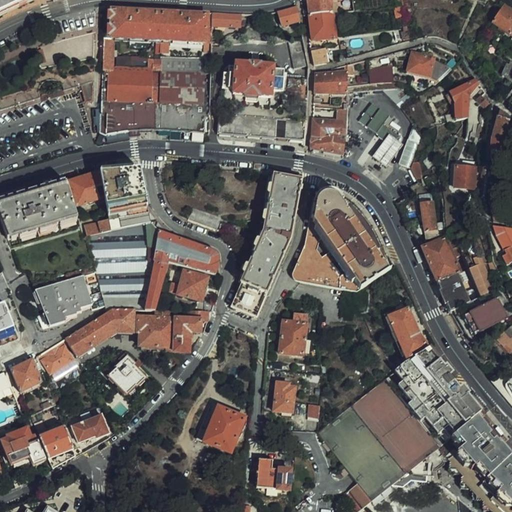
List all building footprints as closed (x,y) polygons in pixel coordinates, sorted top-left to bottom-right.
[(0,0),(0,13),(28,0),(0,0)] [(314,1),(308,1),(308,3),(309,17),(331,15),(329,0),(314,1)] [(511,13),(503,7),(491,23),(511,37),(511,13)] [(297,8),(279,13),(283,27),(300,23),(297,8)] [(405,18),(403,8),(394,10),(396,20),(405,18)] [(161,53),(162,33),(162,14),(112,12),(111,39),(104,39),(103,78),(102,134),(106,137),(128,133),(154,131),(160,132),(161,58),(161,53)] [(346,23),(345,13),(337,14),(337,16),(338,24),(346,23)] [(208,17),(162,14),(162,33),(161,53),(168,53),(169,43),(205,45),(205,53),(212,53),(212,28),(208,28),(208,17)] [(212,14),(212,28),(229,29),(240,29),(241,16),(212,14)] [(337,16),(337,14),(332,15),(331,15),(309,17),(313,43),(336,40),(333,17),(337,16)] [(223,42),(221,45),(226,45),(245,44),(245,40),(271,41),(271,46),(290,42),(295,70),(309,70),(309,68),(303,39),(291,41),(287,39),(280,38),(273,36),(271,32),(267,29),(262,28),(252,28),(248,30),(245,33),(239,34),(231,37),(223,42)] [(314,67),(329,64),(326,50),(317,52),(316,49),(311,50),(314,67)] [(439,82),(451,70),(434,63),(434,60),(412,54),(407,73),(430,79),(430,78),(439,82)] [(161,58),(160,132),(205,136),(205,119),(210,119),(211,75),(204,75),(204,59),(161,58)] [(294,103),(307,104),(309,80),(285,78),(285,73),(275,73),(274,67),(261,66),(261,65),(250,64),(250,65),(236,64),(236,68),(229,68),(229,74),(225,74),(224,90),(233,91),(233,96),(245,97),(246,99),(260,100),(260,98),(272,99),(273,94),(283,95),(283,102),(289,102),(290,96),(294,96),(294,103)] [(500,88),(505,92),(511,85),(511,65),(511,68),(506,66),(502,77),(507,80),(500,88)] [(391,68),(368,71),(370,85),(378,85),(393,83),(391,68)] [(348,73),(332,75),(331,94),(348,95),(348,73)] [(332,75),(315,77),(314,81),(314,94),(331,94),(332,75)] [(469,97),(478,86),(474,80),(470,83),(449,94),(449,95),(454,104),(455,121),(467,119),(469,97)] [(93,82),(82,86),(88,103),(93,102),(93,82)] [(35,87),(19,92),(23,104),(39,99),(35,87)] [(412,89),(386,91),(404,110),(420,97),(412,89)] [(23,104),(19,92),(0,97),(0,108),(1,110),(23,104)] [(454,104),(449,95),(446,97),(450,105),(454,104)] [(481,96),(476,101),(484,109),(489,104),(481,96)] [(368,101),(354,119),(384,140),(393,148),(397,143),(401,138),(383,126),(389,117),(368,101)] [(348,132),(348,110),(337,110),(336,122),(333,123),(333,132),(348,132)] [(505,115),(499,111),(492,138),(491,149),(502,152),(507,154),(511,133),(511,126),(509,126),(511,119),(505,115)] [(218,135),(305,143),(306,123),(240,118),(218,116),(218,135)] [(343,157),(348,132),(333,132),(333,123),(312,121),(311,139),(310,143),(310,149),(343,157)] [(400,166),(412,170),(423,134),(414,123),(400,166)] [(400,146),(397,143),(393,148),(384,140),(372,156),(385,166),(400,146)] [(491,149),(490,162),(498,164),(502,152),(491,149)] [(463,168),(461,168),(455,168),(454,190),(474,191),(475,189),(475,182),(475,176),(475,171),(475,170),(474,169),(474,164),(463,163),(463,168)] [(151,224),(141,171),(101,174),(104,188),(110,220),(113,232),(145,225),(151,224)] [(277,171),(276,176),(283,178),(303,182),(304,176),(277,171)] [(104,188),(101,174),(79,181),(71,183),(78,208),(100,202),(100,200),(104,199),(100,189),(104,188)] [(283,178),(276,176),(273,190),(270,204),(298,210),(303,182),(283,178)] [(94,310),(105,307),(96,275),(86,241),(81,243),(66,192),(2,211),(18,265),(24,272),(30,274),(45,314),(49,327),(50,329),(68,324),(66,320),(77,316),(77,314),(81,313),(80,310),(93,306),(94,310)] [(294,272),(300,283),(346,291),(357,293),(391,270),(370,226),(360,214),(345,201),(342,202),(337,196),(333,194),(328,194),(325,194),(320,198),(317,204),(313,204),(311,222),(306,244),(294,272)] [(298,210),(270,204),(265,233),(233,309),(257,318),(292,241),(298,210)] [(425,240),(446,238),(446,234),(444,225),(435,226),(432,204),(421,206),(425,240)] [(193,209),(189,221),(194,222),(220,232),(224,220),(193,209)] [(85,225),(86,241),(113,232),(110,220),(85,225)] [(147,312),(156,313),(169,263),(216,277),(219,262),(220,258),(218,254),(216,251),(205,248),(183,239),(169,235),(160,232),(151,224),(145,225),(148,247),(157,250),(153,272),(147,312)] [(96,275),(153,272),(157,250),(148,247),(145,225),(113,232),(86,241),(96,275)] [(511,229),(494,228),(496,239),(508,259),(511,266),(511,229)] [(456,247),(449,231),(446,234),(446,238),(451,249),(456,247)] [(422,250),(438,284),(460,275),(451,254),(449,250),(444,240),(422,250)] [(461,258),(458,251),(452,253),(456,260),(461,258)] [(484,296),(497,289),(483,257),(476,260),(479,267),(473,270),(484,296)] [(460,275),(438,284),(445,299),(451,314),(481,298),(468,271),(460,275)] [(112,311),(136,312),(147,312),(153,272),(96,275),(105,307),(107,314),(112,311)] [(182,286),(179,296),(202,303),(209,279),(185,273),(182,286)] [(170,294),(179,296),(182,286),(173,283),(170,294)] [(357,293),(346,291),(343,309),(354,310),(356,301),(357,293)] [(356,301),(365,302),(366,295),(357,293),(356,301)] [(497,300),(464,318),(475,337),(507,319),(497,300)] [(354,310),(364,312),(365,302),(356,301),(354,310)] [(0,347),(19,340),(5,305),(0,306),(0,347)] [(353,322),(354,310),(343,309),(342,320),(353,322)] [(117,333),(135,334),(136,312),(112,311),(107,314),(66,341),(68,344),(77,358),(117,333)] [(389,319),(408,364),(429,347),(425,344),(418,334),(408,311),(389,319)] [(176,353),(190,353),(191,332),(201,333),(201,321),(208,321),(208,315),(189,314),(189,320),(171,319),(171,313),(156,313),(156,319),(140,318),(139,348),(175,350),(176,353)] [(49,327),(45,314),(40,316),(45,329),(49,327)] [(309,318),(295,316),(294,323),(285,322),(281,355),(304,357),(309,318)] [(511,331),(509,329),(496,341),(503,348),(505,346),(511,352),(511,331)] [(64,346),(68,344),(66,341),(39,358),(51,376),(74,361),(64,346)] [(511,352),(505,346),(503,348),(509,355),(511,352)] [(408,364),(325,429),(352,463),(356,468),(364,479),(367,483),(379,498),(449,443),(453,437),(454,435),(440,417),(417,389),(445,367),(429,347),(408,364)] [(137,371),(138,369),(134,366),(125,356),(120,361),(122,363),(117,367),(119,369),(109,378),(128,396),(136,387),(138,388),(146,380),(137,371)] [(12,370),(22,394),(42,384),(33,361),(12,370)] [(453,377),(445,367),(417,389),(440,417),(454,435),(478,416),(482,413),(461,388),(459,390),(450,379),(453,377)] [(508,399),(511,402),(511,373),(508,369),(493,381),(508,399)] [(0,377),(0,395),(13,389),(6,375),(0,377)] [(291,386),(277,384),(274,412),(293,415),(297,389),(291,389),(291,386)] [(320,420),(321,406),(311,406),(309,419),(320,420)] [(55,407),(45,411),(51,422),(60,417),(55,407)] [(245,420),(220,410),(206,443),(231,453),(245,420)] [(454,435),(453,437),(460,445),(454,450),(461,459),(474,472),(484,484),(511,457),(511,453),(508,449),(502,443),(499,446),(493,441),(491,442),(489,437),(490,436),(486,431),(489,428),(478,416),(454,435)] [(103,417),(73,428),(79,444),(97,437),(99,440),(111,436),(103,417)] [(35,425),(41,439),(49,436),(43,422),(35,425)] [(59,432),(67,429),(63,423),(56,426),(58,429),(59,432)] [(33,468),(48,462),(37,435),(33,437),(30,429),(8,438),(8,439),(2,442),(12,467),(30,460),(33,468)] [(41,439),(55,472),(61,468),(78,458),(67,429),(59,432),(51,435),(49,436),(41,439)] [(454,450),(444,459),(446,462),(445,463),(447,465),(446,466),(447,468),(447,469),(447,471),(447,472),(449,475),(458,476),(460,478),(459,479),(460,481),(459,482),(460,483),(460,484),(460,485),(459,487),(461,489),(460,492),(469,492),(472,494),(484,484),(474,472),(461,459),(454,450)] [(511,457),(484,484),(509,508),(511,510),(511,457)] [(272,471),(272,467),(273,463),(262,462),(261,465),(257,464),(256,473),(260,474),(258,490),(291,492),(292,472),(279,471),(272,471)] [(356,468),(352,463),(348,467),(351,472),(356,468)] [(364,479),(356,486),(355,487),(356,488),(370,506),(379,498),(367,483),(364,479)] [(472,494),(471,495),(472,497),(471,498),(472,499),(472,500),(473,502),(473,503),(476,503),(476,504),(477,503),(478,504),(480,503),(482,505),(481,506),(482,507),(481,508),(482,509),(482,511),(489,511),(490,511),(511,511),(511,510),(509,508),(484,484),(472,494)]
